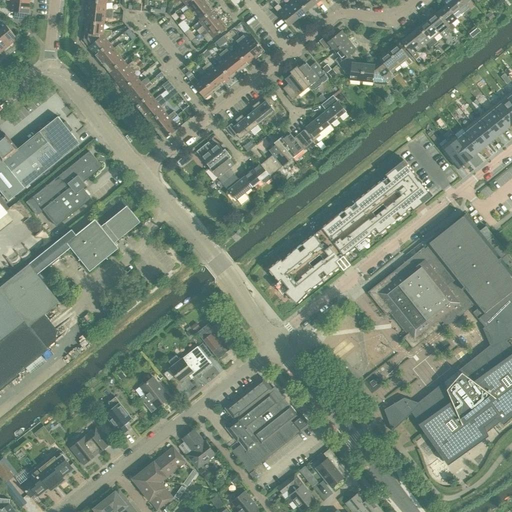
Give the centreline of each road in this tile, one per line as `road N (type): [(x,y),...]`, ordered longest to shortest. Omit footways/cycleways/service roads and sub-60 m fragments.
road 1 (residential): [(511,152),(273,344)]
road 2 (tertiary): [(410,511),(273,344)]
road 3 (residential): [(59,511),(192,409)]
road 4 (residential): [(288,51),(338,13),(392,18),(415,0)]
road 5 (tertiary): [(50,72),(141,168)]
road 6 (residential): [(270,511),(192,409)]
